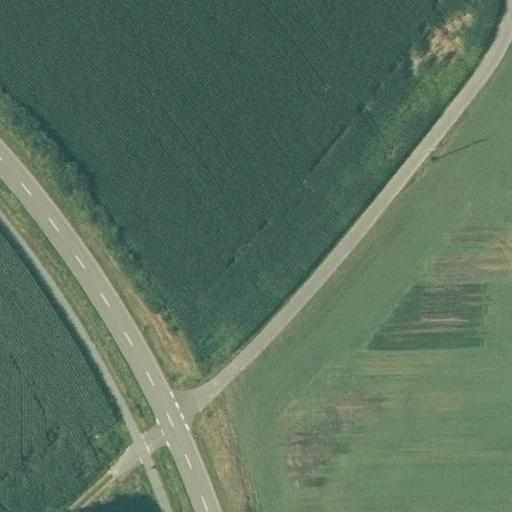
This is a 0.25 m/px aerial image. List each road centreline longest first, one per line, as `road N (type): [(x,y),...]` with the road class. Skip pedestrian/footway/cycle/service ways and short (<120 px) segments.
road 1 (secondary): [(0,161),(103,299),(171,424),(206,511)]
road 2 (track): [(76,511),(171,424)]
